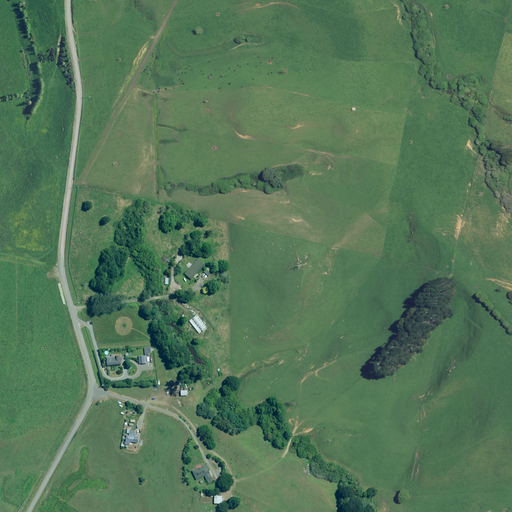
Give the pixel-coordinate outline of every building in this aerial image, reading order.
[(205,264),(199,258),(185,274),(191,279),(205,264)] [(214,272),(209,266),(204,271),(209,277),(214,272)] [(197,315),(189,321),(199,334),(207,327),(197,315)] [(121,364),(120,355),(116,356),(116,357),(107,357),(107,365),(121,364)] [(136,436),(126,435),(125,444),(130,445),(130,442),(135,442),(136,436)] [(213,481),(206,465),(192,471),(196,480),(204,476),(208,483),(210,482),(213,481)]
